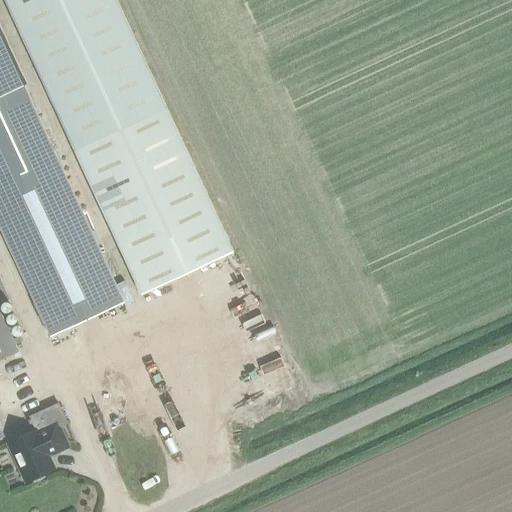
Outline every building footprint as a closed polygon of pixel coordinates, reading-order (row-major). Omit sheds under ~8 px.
[(232,252),(114,0),(3,0),(141,295),(232,252)] [(123,303),(22,85),(25,83),(0,29),(0,229),(50,337),(123,303)] [(0,363),(21,354),(0,309),(0,303),(8,300),(0,282),(0,363)] [(210,354),(199,357),(202,374),(214,371),(210,354)] [(68,447),(59,426),(67,423),(57,401),(28,414),(35,428),(7,441),(27,486),(56,473),(49,456),(68,447)]
